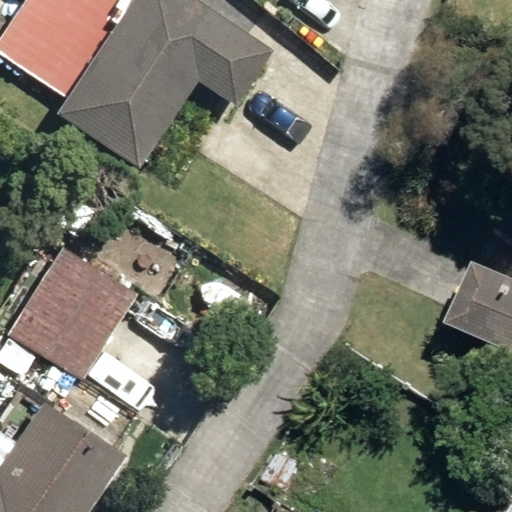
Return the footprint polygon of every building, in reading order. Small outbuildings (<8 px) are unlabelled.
[(0,61),(58,99),(121,0),(16,0),(0,25),(0,61)] [(178,0),(121,0),(58,99),(49,114),(131,167),(185,84),(223,108),(260,53),(178,0)] [(2,335),(71,379),(139,277),(69,233),(2,335)] [(511,282),(511,283),(473,265),(444,325),(511,356),(511,282)] [(0,511),(73,511),(104,463),(21,408),(0,441),(0,511)]
